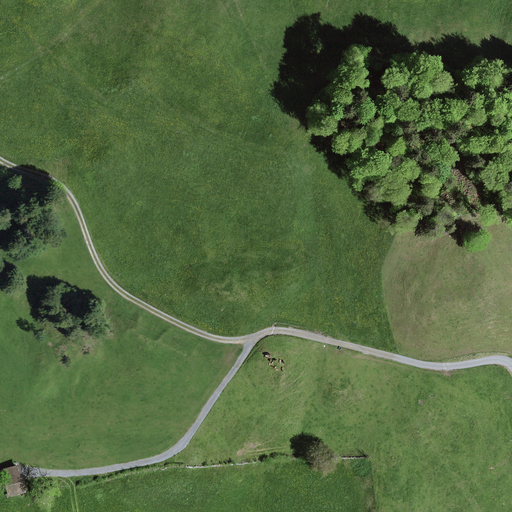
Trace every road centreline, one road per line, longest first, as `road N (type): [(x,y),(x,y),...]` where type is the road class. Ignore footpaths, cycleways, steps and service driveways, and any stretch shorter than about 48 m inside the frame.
road 1 (track): [(0,158),(63,188),(97,260),(129,296),(205,334),(258,335)]
road 2 (track): [(258,335),(277,328),(427,363),(511,364)]
road 3 (track): [(191,417),(82,431),(23,457)]
